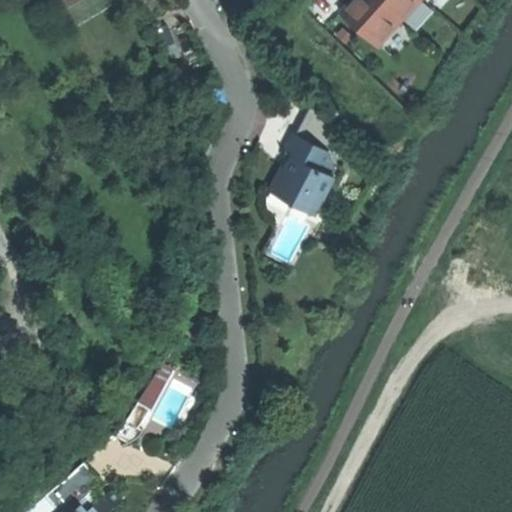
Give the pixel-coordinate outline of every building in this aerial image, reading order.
[(54,0),(62,13),(83,0),(54,0)] [(351,0),(340,13),(378,47),(420,0),(351,0)] [(311,104),(296,133),(328,150),(337,134),(311,104)] [(284,166),(271,190),(314,213),(333,176),(329,174),(333,167),(329,151),(328,150),(296,133),(294,132),(286,149),(294,153),(295,154),(296,158),(290,169),(288,168),(284,166)] [(291,161),(288,168),(290,169),(296,158),(295,154),(291,161)] [(139,404),(151,411),(174,370),(162,363),(139,404)] [(70,499),(75,505),(100,483),(82,463),(44,496),(56,509),(57,511),(70,499)] [(91,508),(94,511),(107,511),(120,501),(110,489),(95,503),(96,504),(91,508)] [(94,511),(91,508),(87,511),(81,511),(75,505),(70,499),(57,511),(56,509),(52,511),(94,511)]
